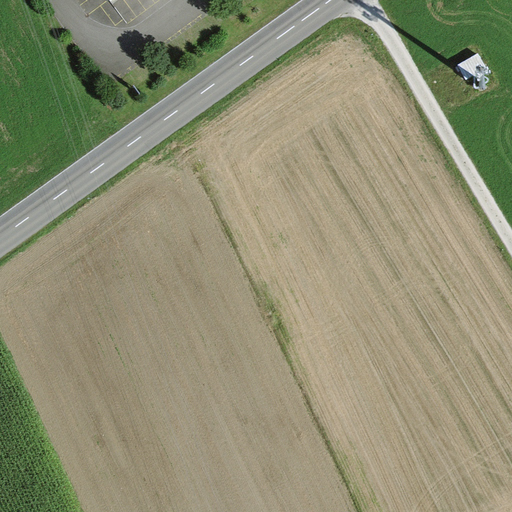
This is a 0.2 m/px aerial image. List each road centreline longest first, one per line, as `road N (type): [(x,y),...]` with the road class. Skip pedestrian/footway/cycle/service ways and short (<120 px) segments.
road 1 (tertiary): [(326,0),(0,232)]
road 2 (track): [(366,0),(511,241)]
road 3 (unclassified): [(61,0),(78,26),(128,48),(203,0)]
